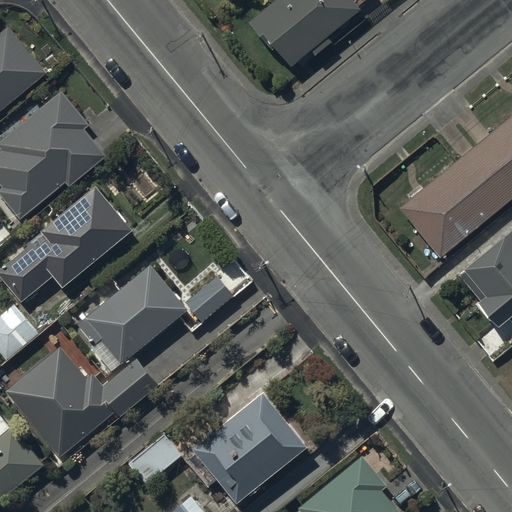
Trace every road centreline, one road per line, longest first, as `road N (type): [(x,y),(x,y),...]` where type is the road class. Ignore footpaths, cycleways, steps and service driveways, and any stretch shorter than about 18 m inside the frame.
road 1 (residential): [(328,267),(33,511)]
road 2 (residential): [(492,0),(262,187)]
road 3 (tertiary): [(328,267),(511,490)]
road 4 (tertiary): [(108,0),(262,187)]
